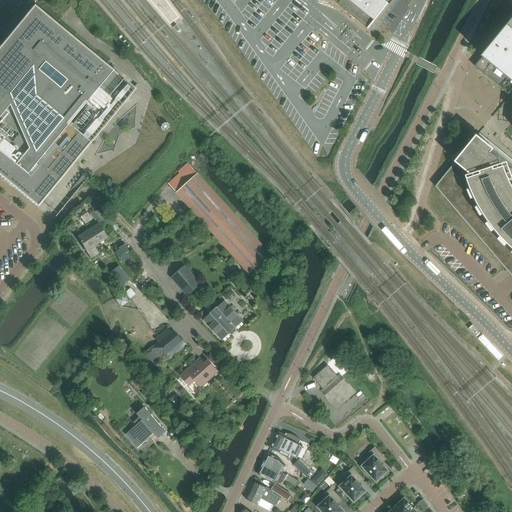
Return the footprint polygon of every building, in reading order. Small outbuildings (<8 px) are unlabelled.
[(394,0),(332,0),(370,31),(394,0)] [(0,177),(36,207),(133,89),(32,6),(24,16),(25,24),(18,33),(9,39),(2,48),(2,49),(2,50),(2,51),(3,51),(0,54),(0,177)] [(511,91),(511,20),(474,66),(509,95),(511,91)] [(511,164),(477,136),(435,187),(511,276),(511,164)] [(270,254),(234,214),(198,174),(177,193),(249,274),(270,254)] [(107,217),(96,207),(92,211),(103,222),(107,217)] [(107,239),(97,224),(76,237),(86,252),(107,239)] [(201,284),(185,266),(171,279),(187,296),(201,284)] [(283,296),(286,290),(280,287),(277,293),(283,296)] [(136,295),(131,289),(125,293),(130,299),(136,295)] [(123,295),(117,300),(121,306),(128,302),(123,295)] [(243,322),(237,316),(237,315),(231,308),(230,308),(225,302),(217,308),(215,306),(209,311),(211,314),(204,321),(210,327),(209,327),(216,335),(216,334),(222,341),(229,334),(230,334),(236,329),(236,328),(243,322)] [(481,333),(473,325),(468,329),(477,338),(481,333)] [(156,364),(183,341),(174,331),(172,333),(168,328),(156,339),(159,343),(145,352),(156,364)] [(503,357),(483,335),(478,339),(499,361),(503,357)] [(207,382),(218,372),(208,361),(202,366),(197,361),(190,367),(180,376),(189,386),(195,381),(201,388),(202,387),(203,388),(208,383),(207,382)] [(338,376),(328,365),(313,378),(323,389),(323,390),(338,377),(338,376)] [(374,377),(369,372),(365,375),(370,380),(374,377)] [(323,389),(320,391),(336,410),(356,393),(340,374),(338,376),(338,377),(323,390),(323,389)] [(150,395),(145,390),(141,393),(146,399),(150,395)] [(166,433),(145,408),(137,414),(143,421),(126,435),(138,449),(154,434),(159,439),(166,433)] [(302,447),(299,445),(301,441),(301,442),(301,441),(300,440),(299,439),(297,438),(296,437),(294,436),(293,435),(291,435),(289,434),(287,434),(286,433),(285,434),(286,434),(285,436),(279,433),(271,448),(279,452),(279,453),(279,452),(278,453),(280,454),(282,455),(284,456),(286,457),(288,458),(290,459),(290,458),(289,458),(290,456),(296,459),(297,459),(303,447),(302,446),(302,447)] [(384,466),(380,462),(385,458),(375,447),(369,453),(370,453),(360,463),(366,470),(373,478),(377,481),(384,474),(387,471),(383,467),(384,466)] [(285,465),(281,461),(268,454),(263,464),(281,473),(285,465)] [(310,471),(298,460),(294,465),(303,473),(302,474),(305,477),(307,475),(310,479),(316,473),(312,470),(310,471)] [(287,476),(281,473),(263,464),(258,475),(278,484),(280,480),(284,482),(285,480),(287,476)] [(362,486),(358,482),(363,478),(353,468),(347,473),(348,474),(338,483),(344,491),(354,502),(355,501),(362,495),(362,494),(365,492),(361,487),(362,486)] [(287,476),(285,480),(295,487),(299,481),(288,474),(287,476)] [(317,487),(305,477),(302,481),(314,491),(317,487)] [(282,498),(267,487),(266,488),(254,482),(246,500),(258,506),(261,499),(276,506),(282,498)] [(295,497),(275,484),(271,490),(292,502),(295,497)] [(340,507),(336,502),(341,498),(331,488),(325,493),(326,494),(316,504),(322,511),(343,511),(339,507),(340,507)] [(424,511),(429,509),(423,499),(418,503),(424,511)] [(401,502),(394,509),(396,511),(415,511),(413,509),(414,509),(409,503),(408,503),(407,502),(405,500),(402,502),(401,502)]
